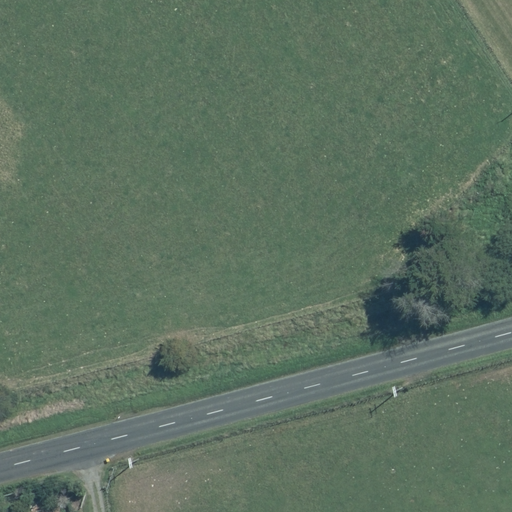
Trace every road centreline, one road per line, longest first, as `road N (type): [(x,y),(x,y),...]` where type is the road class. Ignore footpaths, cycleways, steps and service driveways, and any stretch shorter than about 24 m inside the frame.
road 1 (unclassified): [(511,332),(0,468)]
road 2 (track): [(78,448),(90,477),(182,511)]
